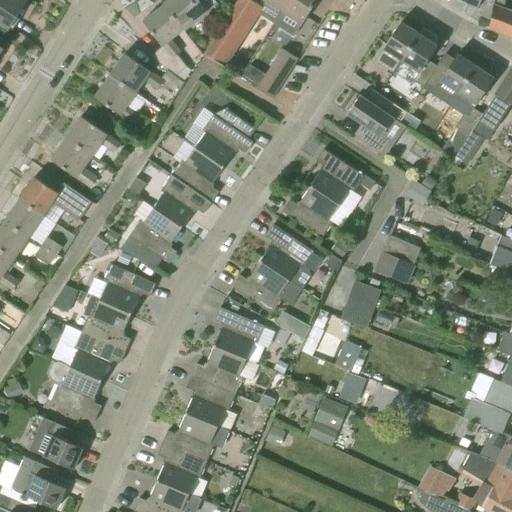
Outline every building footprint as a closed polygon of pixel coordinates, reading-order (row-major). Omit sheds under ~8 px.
[(0,0),(0,22),(9,28),(26,0),(0,0)] [(217,2),(215,0),(170,0),(164,5),(183,30),(208,10),(207,9),(217,2)] [(274,24),(282,11),(289,0),(261,0),(259,5),(251,0),(238,0),(203,55),(222,66),(257,13),(274,24)] [(302,24),(317,0),(289,0),(282,11),(302,24)] [(492,20),(495,0),(459,0),(466,3),(464,8),(492,20)] [(511,16),(503,13),(505,0),(495,0),(492,20),(491,29),(511,36),(511,16)] [(183,30),(164,5),(143,21),(162,46),(150,57),(167,70),(184,82),(191,71),(186,67),(187,67),(178,55),(181,52),(171,39),(183,30)] [(401,61),(419,34),(401,22),(383,49),(401,61)] [(425,84),(437,66),(428,60),(437,46),(419,34),(401,61),(419,73),(414,81),(423,87),(425,84)] [(273,99),(299,59),(283,49),(257,89),(273,99)] [(136,93),(145,80),(158,90),(162,85),(177,94),(184,83),(183,82),(184,82),(167,70),(161,79),(125,54),(110,75),(136,93)] [(458,93),(475,66),(457,54),(448,68),(439,62),(437,66),(425,84),(423,87),(414,102),(420,106),(427,96),(438,103),(449,87),(458,93)] [(494,78),(475,66),(458,93),(476,105),(494,78)] [(494,131),(511,104),(511,68),(483,115),(470,136),(452,165),(457,168),(461,162),(467,165),(484,139),(488,141),(494,131)] [(149,102),(136,93),(110,75),(95,97),(142,129),(148,120),(140,115),(149,102)] [(393,104),(372,89),(366,99),(386,113),(393,104)] [(385,156),(405,126),(386,113),(366,99),(360,96),(358,99),(355,97),(347,109),(350,110),(347,114),(361,124),(354,135),(385,156)] [(253,142),(249,139),(255,129),(238,117),(226,109),(214,115),(213,114),(202,130),(194,124),(183,139),(185,141),(224,167),(237,148),(245,153),(253,142)] [(470,136),(483,115),(473,109),(468,116),(464,114),(455,127),(470,136)] [(103,163),(112,151),(114,153),(121,144),(82,116),(66,138),(103,163)] [(94,176),(103,163),(66,138),(51,159),(90,187),(97,178),(94,176)] [(210,186),(224,167),(185,141),(173,158),(180,163),(171,175),(211,203),(219,192),(210,186)] [(353,192),(364,176),(323,149),(316,161),(324,166),(311,186),(340,205),(350,190),(353,192)] [(437,180),(428,174),(422,183),(431,189),(437,180)] [(204,214),(211,203),(171,175),(161,191),(164,193),(153,208),(182,227),(195,208),(204,214)] [(44,215),(53,202),(79,220),(92,202),(64,183),(58,192),(35,177),(20,199),(44,215)] [(423,204),(431,191),(414,180),(405,195),(423,204)] [(330,220),(340,205),(311,186),(298,205),(290,200),(282,211),(323,238),(333,222),(330,220)] [(134,206),(138,201),(136,195),(131,192),(125,193),(122,198),(123,204),(128,207),(134,206)] [(29,237),(44,215),(20,199),(5,221),(29,237)] [(169,246),(182,227),(153,208),(144,201),(134,215),(136,217),(122,237),(126,240),(122,246),(155,269),(162,259),(169,263),(177,252),(169,246)] [(493,209),(487,220),(496,225),(502,214),(493,209)] [(0,249),(14,259),(29,237),(5,221),(0,228),(0,249)] [(433,231),(421,226),(420,228),(403,221),(402,224),(431,236),(432,233),(433,231)] [(313,251),(273,224),(266,236),(274,241),(261,261),(298,286),(303,289),(311,276),(309,269),(304,265),(313,251)] [(120,235),(110,228),(104,237),(113,244),(120,235)] [(384,252),(414,265),(421,248),(390,235),(384,252)] [(511,240),(501,236),(489,265),(505,271),(511,273),(511,240)] [(62,247),(48,237),(42,246),(56,255),(62,247)] [(349,246),(338,239),(330,251),(341,258),(349,246)] [(56,255),(42,246),(36,255),(50,264),(56,255)] [(19,281),(6,272),(14,259),(0,249),(0,281),(13,290),(19,281)] [(406,284),(414,265),(384,252),(376,271),(406,284)] [(133,257),(123,253),(119,261),(129,266),(133,257)] [(343,262),(332,254),(327,261),(327,264),(336,271),(343,262)] [(288,301),(298,286),(261,261),(248,280),(240,275),(232,286),(272,313),(283,297),(288,301)] [(156,283),(111,264),(104,281),(107,283),(100,299),(132,314),(141,292),(150,296),(156,283)] [(511,281),(511,273),(505,271),(503,277),(511,281)] [(372,278),(369,285),(377,289),(380,282),(372,278)] [(57,308),(68,313),(72,304),(61,299),(57,308)] [(122,335),(132,314),(100,299),(93,316),(89,314),(82,331),(126,351),(131,339),(122,335)] [(265,326),(220,307),(215,320),(224,324),(215,345),(247,359),(246,359),(257,363),(263,347),(257,344),(265,326)] [(389,326),(390,325),(396,327),(399,318),(394,316),(394,315),(380,310),(376,321),(389,326)] [(313,326),(322,330),(328,319),(318,315),(313,326)] [(309,326),(297,320),(292,330),(304,336),(309,326)] [(301,350),(312,355),(322,330),(313,326),(301,350)] [(2,328),(0,330),(0,341),(4,345),(11,335),(2,328)] [(121,363),(126,351),(82,331),(74,348),(66,345),(59,361),(102,380),(111,359),(121,363)] [(511,335),(510,335),(503,332),(497,350),(510,356),(511,356),(511,335)] [(46,347),(43,338),(36,335),(31,348),(44,353),(46,347)] [(297,337),(294,343),(301,346),(304,340),(297,337)] [(345,340),(335,364),(352,371),(362,347),(345,340)] [(236,394),(243,377),(239,375),(246,359),(247,359),(215,345),(206,367),(197,363),(191,375),(236,394)] [(511,356),(510,356),(502,377),(500,381),(511,386),(511,356)] [(289,365),(279,359),(273,368),(284,374),(289,365)] [(93,402),(102,380),(59,361),(59,362),(58,361),(53,363),(49,373),(52,380),(59,383),(50,403),(95,422),(102,406),(93,402)] [(229,431),(236,415),(229,411),(236,394),(191,375),(186,387),(195,391),(186,413),(229,431)] [(511,386),(500,381),(493,379),(482,403),(470,398),(462,417),(492,430),(501,433),(511,410),(511,386)] [(24,393),(18,381),(4,388),(9,399),(24,393)] [(335,388),(328,385),(325,392),(332,394),(335,388)] [(311,435),(336,444),(351,402),(327,393),(311,435)] [(275,399),(262,394),(258,403),(271,408),(275,399)] [(313,413),(317,402),(306,398),(302,409),(313,413)] [(222,448),(229,431),(186,413),(177,434),(168,430),(163,442),(207,461),(214,445),(222,448)] [(74,469),(83,448),(72,443),(76,432),(53,422),(48,433),(53,435),(44,456),(74,469)] [(286,431),(272,426),(266,440),(280,446),(286,431)] [(511,436),(511,437),(501,433),(492,430),(479,455),(486,458),(499,463),(511,470),(511,436)] [(190,493),(197,477),(200,478),(207,461),(163,442),(158,455),(167,459),(158,480),(190,493)] [(511,511),(511,470),(499,463),(486,458),(479,455),(471,452),(461,469),(486,484),(476,500),(475,502),(493,511),(511,511)] [(57,509),(66,488),(54,483),(59,471),(36,461),(36,462),(24,457),(12,486),(12,488),(15,491),(57,509)] [(443,498),(455,479),(439,471),(430,466),(418,488),(424,491),(443,498)] [(240,477),(232,474),(228,484),(236,487),(240,477)] [(137,511),(185,511),(186,511),(183,510),(190,493),(158,480),(149,502),(139,498),(134,510),(137,511)] [(470,511),(471,511),(454,504),(443,498),(424,491),(420,501),(431,511),(470,511)] [(0,511),(32,511),(35,508),(0,492),(0,511)] [(471,510),(475,502),(476,500),(459,493),(454,504),(471,511),(471,510)] [(251,511),(253,508),(241,503),(237,511),(251,511)]
